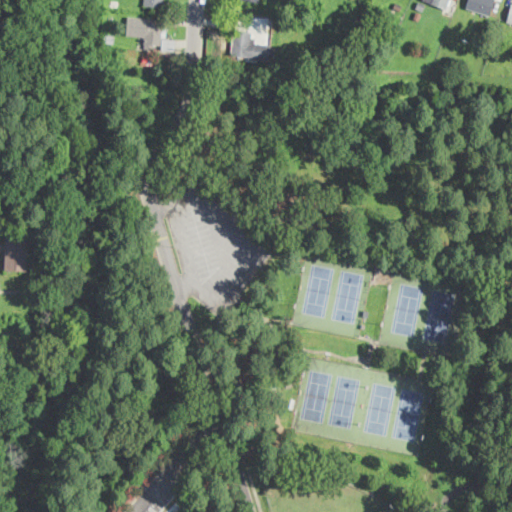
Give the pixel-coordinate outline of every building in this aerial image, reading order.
[(449,0),(446,9),(430,2),(430,0),(449,0)] [(494,0),(494,2),(490,16),(467,8),(469,0),(494,0)] [(403,6),(401,11),(394,8),(396,3),(403,6)] [(167,32),(166,35),(162,35),(161,45),(154,44),(154,49),(143,48),(144,37),(126,35),(128,16),(163,19),(163,23),(167,23),(167,32)] [(271,45),(270,60),(231,56),(232,49),(229,48),(231,30),(252,32),(252,38),(256,38),(255,44),(271,45)] [(115,34),(113,45),(102,43),(104,32),(115,34)] [(176,39),(175,49),(162,48),(162,38),(176,39)] [(318,219),(306,233),(286,215),(298,201),(318,219)] [(28,227),(27,271),(6,270),(7,226),(28,227)] [(140,362),(98,438),(81,428),(122,353),(140,362)]
